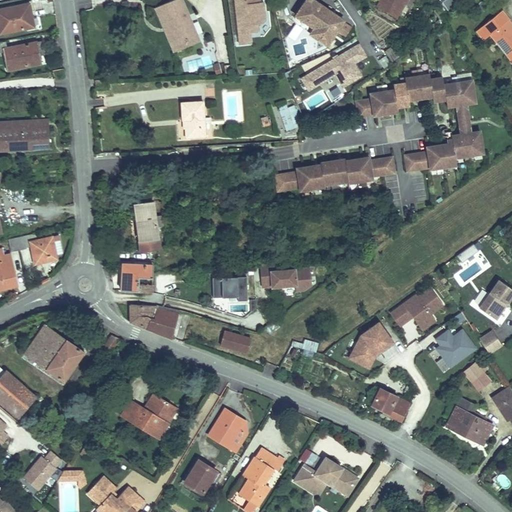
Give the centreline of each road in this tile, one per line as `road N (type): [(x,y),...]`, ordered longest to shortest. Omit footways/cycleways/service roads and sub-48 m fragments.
road 1 (residential): [(493,511),(398,443),(124,328),(91,298)]
road 2 (residential): [(66,0),(87,270)]
